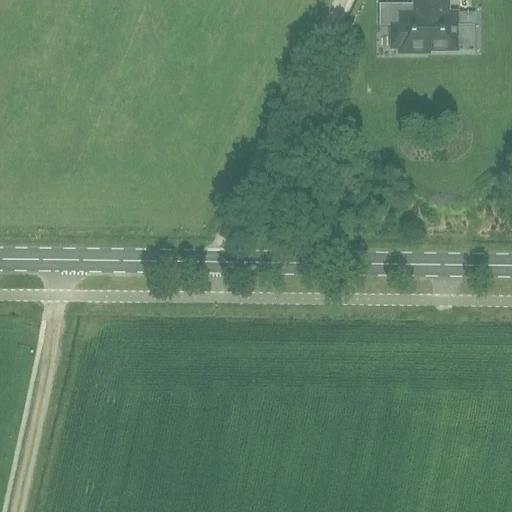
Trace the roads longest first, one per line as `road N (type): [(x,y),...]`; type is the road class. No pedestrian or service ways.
road 1 (secondary): [(511,265),(0,260)]
road 2 (track): [(341,0),(208,262)]
road 3 (track): [(58,296),(15,511)]
